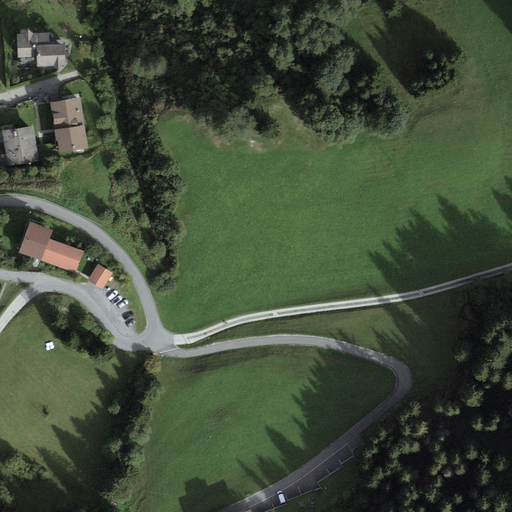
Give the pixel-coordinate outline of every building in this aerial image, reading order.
[(23,34),(17,34),(18,57),(37,57),(38,67),(53,66),(58,70),(62,66),(67,65),(66,43),(49,44),(48,33),(33,33),(28,29),(23,34)] [(79,98),(50,103),(59,154),(89,148),(79,98)] [(33,127),(3,132),(5,143),(10,169),(40,163),(39,157),(33,127)] [(53,231),(30,223),(20,252),(76,273),(83,251),(50,239),(53,231)] [(95,285),(105,268),(98,264),(88,280),(95,285)] [(113,273),(105,268),(95,285),(103,290),(113,273)] [(341,464),(342,466),(348,474),(360,466),(352,456),(341,464)] [(318,482),(325,494),(350,477),(348,474),(342,466),(318,482)] [(315,490),(287,501),(288,504),(291,511),(296,511),(320,503),(315,490)]
